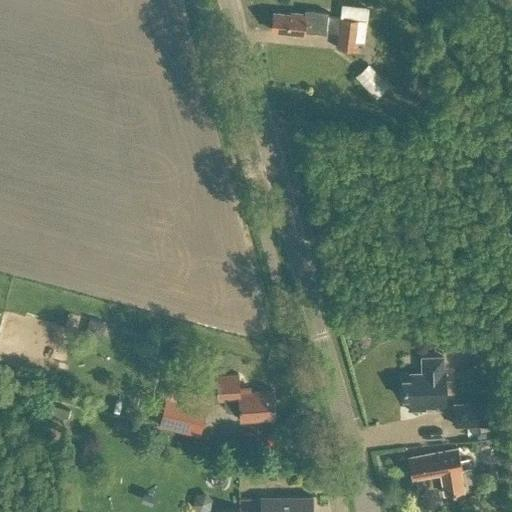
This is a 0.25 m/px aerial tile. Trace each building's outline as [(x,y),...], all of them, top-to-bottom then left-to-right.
[(367,20),(368,20),(369,6),(342,4),(341,18),(328,17),(328,13),(305,11),(304,14),(290,13),(290,16),(273,14),(272,32),(292,34),(292,37),(305,37),(305,33),(326,35),(327,32),(339,33),(338,48),(357,50),(358,40),(364,41),(367,20)] [(415,90),(417,66),(405,64),(402,88),(415,90)] [(390,85),(379,74),(367,86),(377,97),(390,85)] [(102,338),(106,322),(89,318),(85,334),(102,338)] [(441,351),(458,350),(457,331),(440,332),(441,351)] [(447,409),(446,368),(443,368),(443,357),(422,357),(422,372),(410,373),(411,380),(402,380),(403,398),(409,398),(410,410),(447,409)] [(250,391),(250,387),(239,388),(238,374),(216,375),(218,400),(225,399),(225,409),(239,408),(240,420),(275,418),(273,389),(250,391)] [(206,404),(166,394),(159,424),(199,433),(206,404)] [(454,404),(454,428),(493,426),(492,403),(454,404)] [(463,471),(458,449),(424,456),(424,457),(409,460),(413,479),(428,476),(428,478),(441,475),(445,495),(453,494),(453,495),(457,495),(456,493),(464,492),(460,471),(463,471)] [(209,510),(213,499),(206,492),(195,494),(192,504),(200,511),(209,510)] [(312,511),(313,497),(261,497),(261,511),(312,511)] [(449,511),(460,511),(458,503),(448,505),(449,511)]
